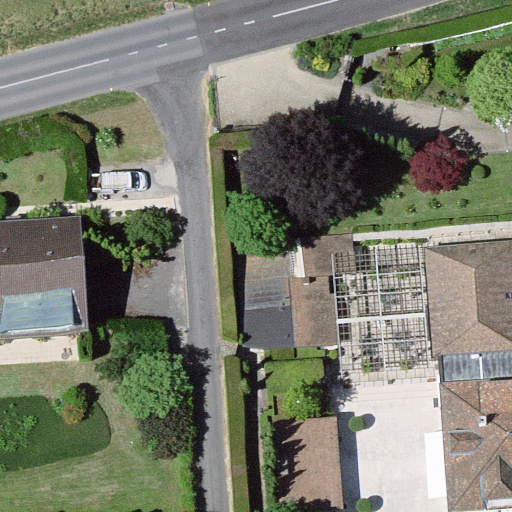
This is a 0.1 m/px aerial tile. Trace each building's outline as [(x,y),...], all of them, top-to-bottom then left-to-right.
[(0,234),(0,349),(75,347),(71,232),(0,234)] [(318,248),(231,248),(231,366),(318,366),(318,248)] [(505,256),(415,259),(418,361),(509,357),(505,256)] [(511,511),(511,388),(434,392),(438,511),(511,511)] [(324,511),(321,427),(262,430),(265,511),(324,511)]
